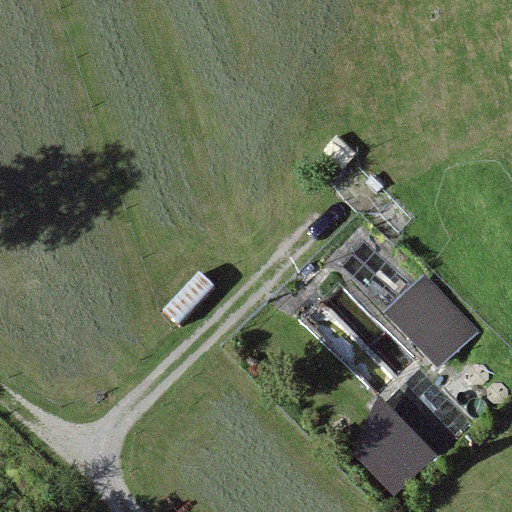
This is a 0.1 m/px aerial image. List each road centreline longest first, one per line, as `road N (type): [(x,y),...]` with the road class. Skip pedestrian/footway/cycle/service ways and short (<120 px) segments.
road 1 (track): [(90,461),(312,236)]
road 2 (track): [(147,511),(0,387)]
